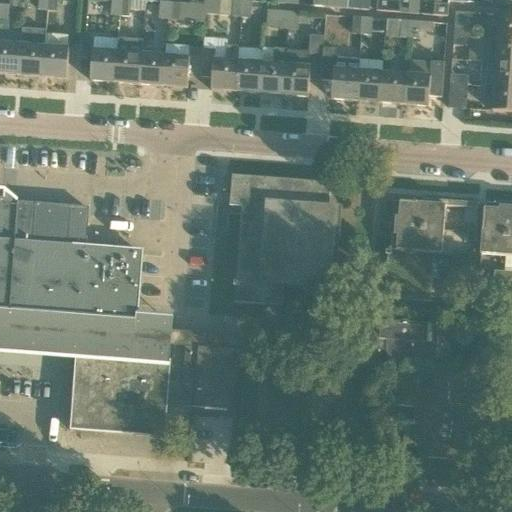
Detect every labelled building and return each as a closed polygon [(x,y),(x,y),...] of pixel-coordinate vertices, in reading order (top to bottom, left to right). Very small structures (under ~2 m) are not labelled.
[(47,12),(48,0),(38,0),(38,11),(47,12)] [(48,0),(47,12),(57,13),(58,0),(48,0)] [(121,0),(111,0),(111,17),(120,18),(121,0)] [(127,0),(121,0),(120,18),(130,18),(131,11),(131,0),(127,0)] [(206,15),(219,16),(220,0),(205,0),(205,6),(207,6),(206,15)] [(241,19),(242,1),(234,0),(233,0),(232,17),(241,19)] [(327,0),(327,9),(336,10),(336,0),(327,0)] [(336,0),(336,10),(346,10),(346,0),(336,0)] [(351,0),(351,9),(369,10),(370,0),(351,0)] [(377,0),(376,12),(400,14),(409,14),(409,0),(377,0)] [(409,0),(409,14),(419,15),(419,0),(409,0)] [(242,1),(241,19),(251,20),(252,2),(242,1)] [(158,20),(168,21),(169,3),(160,2),(158,20)] [(179,4),(169,3),(168,21),(177,22),(179,4)] [(0,5),(0,9),(0,22),(9,23),(10,6),(0,5)] [(205,6),(198,5),(196,23),(205,24),(206,15),(207,6),(205,6)] [(448,6),(434,5),(433,16),(448,17),(448,6)] [(290,13),(272,12),(271,29),(288,30),(290,13)] [(290,13),(288,30),(298,31),(299,13),(290,13)] [(455,13),(453,38),(471,39),(473,14),(455,13)] [(484,40),(511,42),(511,16),(500,16),(498,40),(484,39),(484,40)] [(362,18),(353,18),(351,35),(361,36),(362,18)] [(362,18),(361,36),(371,37),(373,19),(362,18)] [(409,40),(410,22),(387,20),(386,38),(409,40)] [(410,22),(409,40),(419,40),(420,22),(410,22)] [(471,39),(453,38),(452,51),(456,51),(456,47),(471,48),(471,39)] [(482,64),(511,66),(511,42),(484,40),(482,64)] [(0,74),(18,76),(21,46),(0,44),(0,74)] [(21,46),(18,76),(42,78),(45,48),(21,46)] [(215,51),(202,50),(200,78),(212,79),(211,91),(236,93),(238,64),(237,64),(238,47),(227,46),(226,63),(215,62),(215,51)] [(45,48),(42,78),(67,80),(69,50),(45,48)] [(321,82),(323,62),(324,49),(309,48),(307,69),(286,67),(283,97),(308,99),(309,81),(321,82)] [(188,77),(200,78),(202,50),(189,49),(188,60),(165,58),(163,87),(187,89),(188,77)] [(273,67),(262,65),(260,95),(283,97),(286,67),(287,51),(275,50),(273,67)] [(115,84),(117,54),(93,52),(91,82),(115,84)] [(115,84),(139,86),(141,56),(117,54),(115,84)] [(165,58),(141,56),(139,86),(163,87),(165,58)] [(429,74),(443,75),(444,64),(430,63),(429,74)] [(236,93),(260,95),(262,65),(238,64),(236,93)] [(511,66),(482,64),(480,87),(485,88),(485,89),(511,90),(511,66)] [(356,102),(358,73),(334,71),(332,100),(356,102)] [(358,73),(356,102),(381,104),(383,74),(358,73)] [(383,74),(381,104),(404,106),(406,76),(383,74)] [(406,76),(404,106),(428,108),(429,98),(441,99),(443,75),(429,74),(429,78),(406,76)] [(451,76),(450,86),(467,87),(468,77),(451,76)] [(450,86),(448,109),(465,110),(467,87),(450,86)] [(493,101),(492,112),(492,113),(511,114),(511,90),(485,89),(484,101),(493,101)] [(232,177),(231,194),(231,195),(247,196),(246,209),(242,208),(236,284),(235,284),(234,289),(236,289),(235,303),(234,303),(234,304),(266,306),(267,295),(283,296),(284,286),(344,291),(344,289),(331,288),(337,212),(329,212),(331,185),(232,177)] [(400,203),(400,208),(399,219),(391,218),(390,236),(398,237),(396,251),(434,254),(434,253),(442,254),(444,208),(478,211),(479,201),(423,197),(422,205),(417,205),(415,202),(412,204),(400,203)] [(0,201),(0,317),(6,318),(15,203),(1,202),(0,201)] [(15,203),(6,318),(25,320),(34,204),(15,203)] [(480,253),(511,255),(511,204),(500,203),(499,211),(484,210),(480,253)] [(34,204),(25,320),(78,324),(84,248),(87,209),(34,204)] [(468,224),(467,233),(476,234),(477,225),(468,224)] [(467,242),(475,243),(476,234),(467,233),(467,242)] [(84,248),(78,324),(96,325),(102,250),(84,248)] [(96,325),(114,326),(120,251),(102,250),(96,325)] [(120,251),(114,326),(133,328),(139,253),(120,251)] [(388,251),(387,275),(432,278),(434,254),(396,251),(388,251)] [(465,272),(464,282),(472,282),(473,273),(465,272)] [(503,281),(504,272),(494,272),(494,280),(503,281)] [(503,281),(511,281),(511,272),(504,272),(503,281)] [(385,300),(431,303),(432,278),(387,275),(385,300)] [(472,282),(464,282),(463,291),(471,292),(472,282)] [(439,326),(414,324),(410,324),(405,322),(398,323),(380,322),(378,350),(386,350),(387,355),(390,358),(395,360),(436,363),(439,326)] [(75,356),(74,358),(72,382),(80,382),(76,431),(161,437),(168,346),(157,345),(113,342),(111,359),(75,356)] [(193,385),(192,408),(227,411),(232,351),(184,347),(181,384),(193,385)] [(428,450),(427,458),(466,461),(471,396),(489,397),(489,399),(491,399),(492,376),(436,371),(434,392),(417,391),(418,378),(396,376),(393,406),(416,408),(414,424),(405,423),(403,448),(428,450)]
